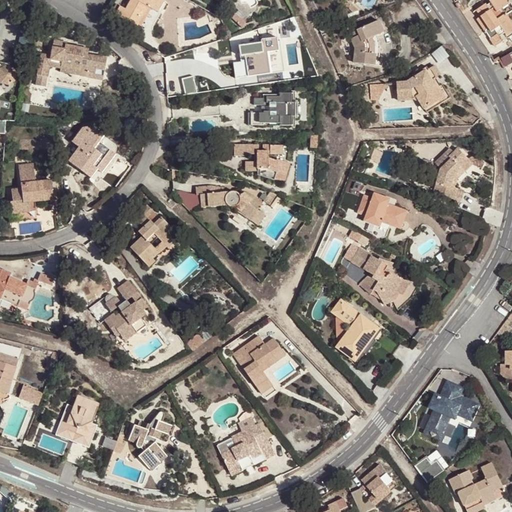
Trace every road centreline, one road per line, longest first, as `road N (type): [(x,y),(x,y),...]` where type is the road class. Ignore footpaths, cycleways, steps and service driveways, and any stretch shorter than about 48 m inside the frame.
road 1 (residential): [(0,248),(49,241),(97,217),(130,184),(152,145),(146,75),(123,47),(72,15)]
road 2 (residential): [(440,342),(359,447),(301,491),(254,511)]
road 3 (residential): [(439,0),(511,128)]
road 4 (residential): [(511,225),(481,291),(440,342)]
